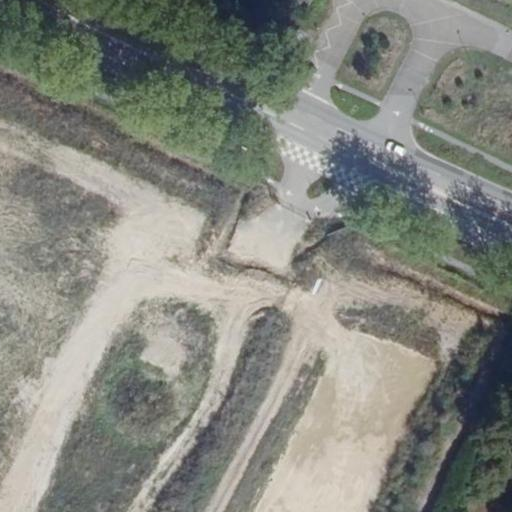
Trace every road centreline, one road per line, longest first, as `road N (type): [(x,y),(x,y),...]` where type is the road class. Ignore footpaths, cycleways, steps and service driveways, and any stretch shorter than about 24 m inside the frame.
road 1 (secondary): [(9,0),(285,134)]
road 2 (secondary): [(295,110),(31,0)]
road 3 (secondary): [(363,172),(511,243)]
road 4 (secondary): [(511,212),(376,148)]
road 5 (residential): [(376,148),(438,19)]
road 6 (residential): [(351,0),(295,110)]
